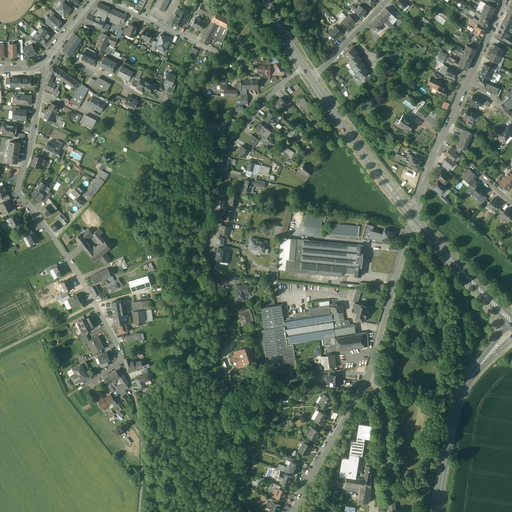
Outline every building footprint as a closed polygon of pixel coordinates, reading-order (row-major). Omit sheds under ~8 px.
[(169,1),(167,0),(158,0),(154,8),(163,12),(169,1)] [(402,0),(397,0),(395,3),(402,10),(406,6),(408,4),(402,0)] [(68,7),(63,3),(56,10),(64,17),(70,9),(68,7)] [(109,8),(99,4),(95,8),(97,10),(97,11),(106,15),(109,9),(109,8)] [(495,9),(485,4),(482,10),(492,15),(495,9)] [(216,12),(201,5),(198,11),(213,18),(216,12)] [(357,9),(354,11),(361,17),(366,11),(359,5),(357,9)] [(389,12),(385,8),(380,13),(386,19),(389,16),(391,14),(389,12)] [(463,8),(460,13),(464,17),(467,13),(469,11),(463,8)] [(126,16),(109,9),(106,15),(106,16),(111,18),(110,21),(119,25),(120,21),(123,23),(126,16)] [(399,15),(392,9),(390,11),(394,15),(397,18),(399,15)] [(179,10),(176,16),(173,21),(182,26),(184,22),(185,21),(187,19),(186,17),(185,17),(186,14),(179,10)] [(492,15),(482,10),(480,14),(482,16),(481,17),(489,21),(492,15)] [(58,17),(51,11),(50,14),(52,16),(56,19),(58,17)] [(97,11),(93,16),(92,17),(94,18),(104,22),(106,16),(106,15),(97,11)] [(357,18),(349,11),(347,13),(349,15),(354,21),(357,18)] [(225,17),(216,12),(213,18),(212,21),(218,24),(218,23),(221,24),(225,17)] [(346,17),(342,12),(336,17),(341,22),(346,17)] [(511,15),(506,12),(503,20),(509,22),(511,23),(511,21),(511,15)] [(386,19),(380,13),(377,17),(382,23),(384,21),(386,19)] [(467,13),(464,17),(471,21),(477,25),(478,24),(478,23),(479,22),(473,18),(474,17),(467,13)] [(90,14),(89,16),(87,15),(85,21),(91,24),(94,18),(92,17),(93,16),(90,14)] [(434,19),(443,24),(446,19),(436,14),(434,19)] [(346,17),(341,22),(347,28),(355,21),(354,21),(349,15),(346,17)] [(56,19),(52,16),(49,19),(46,20),(47,22),(49,24),(48,25),(51,28),(52,27),(55,30),(61,23),(56,19)] [(382,23),(377,17),(373,21),(378,27),(381,24),(382,23)] [(481,17),(480,19),(479,22),(478,23),(478,24),(486,27),(489,21),(481,17)] [(104,22),(94,18),(91,24),(101,28),(103,24),(104,22)] [(204,22),(195,18),(191,26),(200,31),(204,22)] [(212,21),(209,26),(207,30),(213,33),(218,24),(212,21)] [(378,27),(373,21),(370,24),(377,32),(380,29),(378,27)] [(392,25),(390,22),(387,25),(389,27),(393,31),(396,28),(392,25)] [(221,24),(218,23),(218,24),(213,33),(211,37),(223,42),(228,28),(221,24)] [(133,26),(130,25),(129,24),(127,29),(125,35),(133,38),(137,28),(133,26)] [(507,26),(501,24),(499,29),(507,33),(508,31),(510,27),(507,26)] [(46,31),(42,27),(41,27),(37,32),(46,40),(51,35),(46,31)] [(336,27),(329,33),(330,35),(334,39),(341,33),(336,27)] [(484,31),(476,27),(474,33),(482,37),(484,31)] [(507,33),(499,29),(496,35),(503,39),(504,39),(507,33)] [(207,30),(201,41),(207,45),(211,37),(213,33),(207,30)] [(153,35),(144,31),(141,37),(150,41),(152,37),(153,35)] [(46,40),(37,32),(33,37),(33,38),(37,41),(42,45),(46,40)] [(376,33),(372,37),(376,41),(380,37),(379,35),(376,33)] [(509,35),(507,33),(504,39),(503,39),(502,40),(509,44),(511,40),(508,38),(509,35)] [(82,39),(74,34),(63,51),(70,56),(73,52),(75,54),(81,45),(79,43),(82,39)] [(109,37),(101,34),(95,47),(104,51),(105,49),(105,48),(104,47),(107,40),(112,42),(113,39),(109,37)] [(33,37),(30,35),(28,38),(35,44),(37,41),(33,38),(33,37)] [(156,43),(155,47),(156,48),(165,52),(171,40),(160,35),(156,43)] [(111,52),(110,54),(116,57),(122,45),(116,42),(115,44),(113,48),(111,52)] [(31,45),(29,45),(29,46),(23,49),(26,57),(35,53),(33,47),(32,45),(31,45)] [(467,46),(464,53),(463,52),(463,51),(454,45),(453,48),(463,55),(472,59),(476,50),(467,46)] [(499,47),(495,45),(491,53),(501,57),(504,50),(503,49),(499,47)] [(192,47),(188,54),(194,57),(198,49),(192,47)] [(352,48),(344,56),(349,61),(356,54),(357,53),(352,48)] [(472,59),(463,55),(453,48),(451,51),(460,57),(462,57),(461,60),(469,64),(472,59)] [(87,50),(82,58),(93,64),(95,61),(98,56),(87,50)] [(501,57),(491,53),(488,60),(493,62),(496,64),(497,63),(498,64),(501,57)] [(356,54),(349,61),(348,62),(353,67),(359,60),(360,60),(361,59),(356,54)] [(461,60),(460,63),(449,56),(447,60),(458,67),(466,70),(469,64),(461,60)] [(111,61),(104,57),(99,66),(112,72),(114,67),(116,64),(116,63),(116,64),(110,61),(111,61)] [(359,60),(353,67),(351,68),(356,73),(363,67),(364,65),(360,60),(359,60)] [(269,63),(260,62),(260,65),(258,65),(257,68),(260,68),(259,73),(266,73),(267,72),(269,73),(270,66),(269,66),(269,63)] [(280,65),(274,64),(274,67),(278,73),(283,70),(280,65)] [(481,70),(496,77),(497,75),(491,72),(493,68),(486,65),(484,64),(481,70)] [(59,69),(53,65),(49,73),(54,75),(55,75),(59,69)] [(448,67),(443,65),(439,72),(443,75),(444,73),(445,74),(448,67)] [(128,71),(121,68),(122,67),(117,75),(128,81),(131,76),(133,72),(128,70),(128,71)] [(363,67),(356,73),(355,75),(360,80),(368,71),(363,67)] [(456,72),(448,67),(445,74),(444,74),(453,78),(456,72)] [(67,74),(59,69),(55,75),(58,77),(61,80),(63,81),(67,74)] [(496,77),(481,70),(478,76),(487,80),(492,82),(493,79),(495,80),(496,77)] [(441,77),(433,72),(431,77),(439,81),(441,77)] [(54,75),(49,73),(45,83),(44,88),(52,92),(55,85),(55,84),(51,82),(54,75)] [(168,73),(164,84),(169,86),(171,87),(172,84),(176,76),(168,73)] [(73,79),(67,74),(63,81),(69,85),(73,79)] [(501,90),(486,83),(487,80),(478,76),(477,78),(476,79),(475,81),(476,82),(477,83),(478,83),(484,86),(484,87),(487,91),(498,96),(501,90)] [(447,90),(439,86),(441,82),(439,81),(431,77),(430,77),(426,85),(437,89),(435,94),(444,98),(444,97),(445,97),(446,97),(447,94),(446,93),(447,90)] [(20,78),(10,79),(11,85),(11,87),(21,86),(20,79),(20,78)] [(110,84),(98,78),(96,81),(94,86),(106,92),(110,84)] [(30,79),(20,79),(21,86),(21,87),(31,87),(31,85),(30,79)] [(76,81),(73,79),(69,85),(76,89),(76,88),(79,83),(76,81)] [(96,81),(91,79),(88,85),(93,87),(94,86),(96,81)] [(153,86),(142,79),(137,88),(141,90),(142,89),(150,93),(153,86)] [(258,80),(249,80),(248,88),(253,89),(253,88),(258,88),(258,80)] [(88,89),(79,83),(76,88),(78,89),(70,103),(79,107),(88,89)] [(169,86),(167,92),(172,94),(175,86),(172,84),(171,87),(169,86)] [(509,96),(503,103),(508,109),(511,105),(511,93),(511,94),(509,96)] [(95,94),(89,103),(93,106),(98,99),(99,98),(99,97),(95,95),(95,94)] [(482,99),(473,94),(469,102),(473,104),(473,105),(477,107),(477,106),(478,107),(482,99)] [(24,96),(18,95),(17,97),(14,96),(13,102),(20,102),(20,104),(30,105),(31,96),(24,96)] [(138,101),(128,97),(124,105),(134,109),(138,101)] [(287,103),(280,97),(274,105),(280,111),(287,103)] [(299,99),(302,108),(307,106),(304,97),(299,99)] [(490,103),(483,98),(482,99),(483,100),(482,102),(487,107),(490,103)] [(101,102),(98,99),(93,106),(92,108),(100,113),(105,104),(101,102)] [(413,111),(416,108),(405,100),(403,103),(413,111)] [(60,108),(51,103),(48,110),(55,114),(57,110),(58,111),(60,108)] [(476,114),(467,109),(465,114),(464,113),(462,116),(464,117),(463,118),(467,120),(472,122),(476,114)] [(18,112),(13,111),(13,119),(26,120),(26,111),(19,110),(18,110),(18,112)] [(55,114),(48,110),(44,118),(47,119),(51,121),(55,114)] [(427,114),(420,110),(417,115),(423,119),(427,114)] [(277,118),(269,111),(263,119),(272,125),(273,125),(274,127),(275,126),(279,120),(277,118)] [(96,121),(85,115),(81,123),(92,128),(96,121)] [(412,122),(403,116),(400,120),(397,124),(404,128),(403,130),(408,133),(414,124),(412,122)] [(415,118),(412,122),(414,124),(418,126),(421,122),(415,118)] [(56,124),(51,121),(47,119),(46,122),(58,128),(59,126),(60,123),(57,122),(56,124)] [(472,122),(467,120),(465,124),(470,128),(473,122),(472,122)] [(222,125),(209,121),(206,130),(205,131),(212,134),(214,135),(214,134),(219,136),(220,133),(221,130),(222,125)] [(262,124),(260,123),(258,126),(257,126),(255,128),(256,129),(255,130),(261,135),(262,134),(267,128),(265,127),(262,124)] [(17,126),(3,124),(2,135),(16,136),(17,126)] [(511,129),(508,126),(499,136),(505,142),(510,136),(511,133),(511,129)] [(286,130),(284,132),(291,138),(293,136),(286,130)] [(472,134),(463,130),(460,138),(461,138),(457,147),(461,149),(464,150),(469,141),(472,134)] [(258,140),(251,134),(246,141),(251,145),(253,147),(254,147),(257,141),(258,140)] [(266,136),(262,134),(261,135),(261,138),(262,138),(269,143),(270,140),(271,139),(266,136)] [(14,142),(10,142),(9,151),(19,152),(20,143),(14,142)] [(55,145),(49,142),(45,149),(52,153),(53,149),(55,145)] [(400,146),(394,143),(391,150),(395,153),(397,154),(400,146)] [(246,149),(241,145),(237,152),(245,156),(247,154),(249,151),(246,149)] [(285,147),(283,152),(291,156),(294,151),(285,147)] [(455,154),(449,149),(445,155),(447,157),(452,161),(457,156),(455,154)] [(19,152),(9,151),(7,162),(18,164),(19,152)] [(396,155),(394,154),(393,156),(392,160),(398,163),(399,161),(401,157),(399,156),(396,155)] [(42,160),(35,157),(31,166),(39,169),(42,160)] [(420,161),(411,157),(408,164),(407,165),(417,169),(420,161)] [(452,161),(447,157),(442,162),(443,163),(448,168),(450,169),(455,163),(452,161)] [(255,164),(249,163),(247,170),(252,171),(255,172),(255,170),(256,164),(255,164)] [(256,164),(255,170),(255,172),(252,171),(251,174),(257,175),(259,167),(260,165),(255,164),(256,164)] [(311,170),(304,164),(302,167),(302,166),(299,170),(306,176),(307,175),(311,170)] [(306,176),(299,170),(296,173),(303,179),(306,176)] [(445,173),(442,170),(435,177),(439,180),(443,184),(450,177),(445,173)] [(466,176),(464,179),(470,184),(474,180),(477,177),(471,171),(466,176)] [(99,179),(104,183),(108,175),(101,172),(98,178),(99,179)] [(511,184),(504,178),(501,182),(502,183),(500,185),(504,189),(506,190),(511,184)] [(96,185),(100,188),(104,183),(99,179),(95,184),(96,185)] [(254,182),(245,180),(244,184),(243,189),(250,191),(252,184),(253,185),(254,182)] [(439,180),(432,188),(440,195),(447,187),(443,184),(439,180)] [(253,185),(252,184),(250,191),(253,192),(254,186),(263,188),(264,185),(255,183),(255,182),(254,182),(253,185)] [(96,185),(87,196),(91,199),(100,188),(96,185)] [(83,191),(78,186),(71,193),(77,198),(83,191)] [(474,189),(471,192),(479,199),(484,192),(477,186),(474,189)] [(37,189),(31,194),(33,197),(35,200),(36,200),(38,198),(40,200),(41,198),(43,195),(42,195),(40,192),(37,189)] [(45,191),(42,195),(43,195),(41,198),(40,200),(43,202),(48,192),(45,191)] [(48,192),(43,202),(46,204),(51,194),(48,192)] [(240,196),(229,194),(228,204),(234,205),(238,206),(239,201),(240,196)] [(448,201),(441,195),(439,198),(446,204),(448,201)] [(78,198),(74,202),(80,207),(83,203),(78,198)] [(496,201),(493,198),(486,206),(489,209),(491,207),(494,210),(500,203),(496,200),(496,201)] [(5,202),(0,204),(0,208),(1,211),(3,214),(8,212),(13,209),(9,200),(5,202)] [(54,211),(48,204),(45,207),(45,208),(41,211),(44,214),(45,213),(48,217),(54,211)] [(287,206),(280,233),(280,238),(285,238),(292,207),(287,206)] [(511,216),(511,215),(505,209),(503,212),(499,216),(503,219),(504,218),(508,222),(511,216)] [(228,210),(227,210),(225,220),(233,221),(235,211),(233,211),(228,210)] [(305,212),(302,224),(319,229),(322,216),(305,212)] [(16,215),(8,219),(10,223),(12,227),(13,228),(21,224),(16,215)] [(57,220),(51,226),(55,231),(62,226),(58,222),(57,220)] [(326,235),(358,237),(359,226),(329,224),(328,229),(326,229),(326,235)] [(361,240),(369,242),(370,238),(372,232),(373,226),(366,224),(361,240)] [(225,226),(220,225),(219,232),(229,234),(231,227),(225,226)] [(88,229),(81,234),(75,238),(80,244),(84,241),(92,235),(92,234),(88,229)] [(113,245),(100,230),(97,232),(105,242),(109,248),(113,245)] [(387,231),(384,230),(383,235),(382,239),(390,241),(393,233),(389,232),(387,231)] [(97,232),(93,235),(99,242),(102,245),(105,242),(97,232)] [(372,232),(370,238),(377,240),(381,241),(382,239),(383,235),(372,232)] [(33,233),(26,237),(27,237),(31,245),(38,241),(34,233),(33,233)] [(266,241),(251,238),(249,248),(258,250),(258,251),(264,253),(266,241)] [(285,238),(280,238),(278,270),(285,271),(285,267),(286,260),(294,261),(296,245),(303,246),(303,240),(285,238)] [(344,244),(303,240),(303,246),(301,261),(307,262),(307,269),(308,269),(316,270),(325,271),(330,272),(339,273),(341,273),(342,265),(344,244)] [(93,251),(84,241),(80,244),(94,262),(99,258),(93,251)] [(100,246),(93,251),(99,258),(105,253),(110,248),(109,248),(105,242),(102,245),(100,246)] [(358,245),(344,244),(342,265),(346,266),(353,267),(355,267),(358,245)] [(303,246),(296,245),(294,261),(301,261),(303,246)] [(363,246),(358,245),(355,267),(355,274),(354,276),(360,277),(363,246)] [(223,248),(219,248),(218,248),(218,251),(217,251),(217,255),(216,255),(217,255),(216,259),(216,260),(220,260),(226,262),(228,253),(229,253),(230,250),(223,248)] [(105,253),(99,258),(105,265),(110,260),(105,253)] [(123,258),(110,263),(112,267),(117,265),(121,263),(125,262),(123,258)] [(220,260),(216,260),(216,259),(215,259),(214,266),(216,266),(215,271),(224,272),(225,267),(219,266),(220,260)] [(294,261),(286,260),(285,267),(293,268),(294,261)] [(301,261),(294,261),(293,268),(301,269),(301,261)] [(57,267),(53,269),(58,278),(66,273),(64,270),(63,270),(61,265),(57,267)] [(111,276),(108,269),(100,272),(103,279),(105,279),(111,276)] [(100,272),(90,277),(93,284),(100,281),(101,280),(103,279),(100,272)] [(148,277),(128,283),(131,292),(151,286),(148,277)] [(68,279),(61,283),(65,292),(66,292),(73,288),(71,284),(68,279)] [(123,286),(118,279),(114,281),(116,283),(119,288),(123,286)] [(116,283),(107,289),(110,294),(119,288),(116,283)] [(241,285),(241,286),(236,285),(235,299),(241,300),(245,301),(245,293),(250,293),(251,285),(245,285),(244,284),(243,283),(242,283),(242,284),(241,285)] [(94,285),(90,287),(95,296),(99,294),(94,285)] [(361,291),(355,290),(352,301),(355,302),(358,303),(361,291)] [(70,299),(67,300),(71,308),(81,304),(76,295),(70,299)] [(121,301),(111,303),(113,313),(122,311),(121,307),(121,301)] [(150,301),(141,302),(142,311),(143,311),(151,310),(150,301)] [(141,302),(132,303),(133,311),(142,311),(141,302)] [(341,303),(330,305),(331,313),(331,314),(338,312),(339,322),(344,321),(341,303)] [(362,305),(358,304),(354,303),(353,308),(356,308),(354,312),(357,313),(355,320),(363,322),(364,318),(365,318),(367,311),(366,310),(367,307),(362,306),(362,305)] [(281,304),(275,305),(276,317),(283,316),(283,315),(281,304)] [(267,306),(261,307),(264,328),(284,326),(283,320),(283,316),(276,317),(275,305),(267,306)] [(151,310),(143,311),(144,321),(152,321),(151,310)] [(142,311),(133,311),(134,323),(139,322),(144,322),(144,321),(143,311),(142,311)] [(240,314),(238,315),(241,324),(251,321),(248,312),(240,314)] [(338,312),(331,314),(331,313),(330,313),(330,312),(329,312),(329,313),(328,313),(310,316),(306,317),(283,320),(284,326),(287,345),(335,338),(355,335),(354,325),(349,325),(349,321),(347,320),(344,321),(339,322),(338,312)] [(123,315),(114,317),(115,326),(117,326),(125,325),(123,315)] [(88,317),(77,323),(80,328),(91,323),(88,317)] [(91,323),(80,328),(82,334),(87,331),(94,328),(91,323)] [(125,325),(117,326),(119,334),(126,332),(125,325)] [(264,328),(261,329),(268,374),(296,370),(292,344),(287,345),(284,326),(264,328)] [(355,335),(335,338),(337,351),(365,347),(363,334),(355,335)] [(98,336),(87,342),(89,346),(91,345),(95,353),(101,350),(104,349),(98,336)] [(248,347),(234,352),(235,357),(234,358),(235,362),(237,361),(239,367),(253,362),(248,347)] [(106,353),(98,356),(101,364),(99,364),(101,369),(108,366),(107,362),(109,361),(106,353)] [(334,355),(321,357),(322,369),(326,368),(332,368),(335,367),(334,355)] [(80,364),(85,362),(82,356),(77,358),(80,364)] [(129,363),(128,358),(124,359),(128,371),(135,368),(133,363),(133,362),(129,363)] [(85,373),(80,366),(73,370),(75,374),(70,377),(75,385),(87,377),(85,373)] [(116,370),(108,375),(112,382),(114,380),(119,376),(116,371),(116,370)] [(142,375),(135,378),(139,390),(146,388),(144,380),(150,378),(148,373),(142,375)] [(108,375),(103,379),(107,385),(110,383),(112,382),(108,375)] [(339,375),(330,375),(330,382),(333,382),(333,386),(339,386),(339,383),(339,375)] [(128,388),(125,383),(124,384),(125,386),(123,388),(121,385),(120,386),(122,388),(119,391),(121,394),(122,396),(126,393),(125,391),(128,388)] [(332,399),(323,394),(318,403),(324,407),(326,408),(327,408),(332,399)] [(110,395),(104,399),(108,406),(112,404),(114,406),(117,405),(110,395)] [(104,399),(103,398),(98,401),(99,402),(105,410),(109,407),(108,406),(104,399)] [(102,412),(105,410),(99,402),(96,403),(102,412)] [(422,404),(416,407),(421,415),(427,411),(430,409),(426,402),(422,404)] [(333,412),(328,409),(327,408),(326,408),(324,407),(323,408),(327,410),(326,411),(332,415),(333,412)] [(320,411),(314,420),(321,424),(327,416),(327,415),(325,414),(320,411)] [(366,466),(365,474),(361,473),(361,470),(356,469),(358,460),(359,455),(362,456),(364,442),(363,442),(364,438),(369,439),(371,425),(359,423),(357,436),(356,441),(352,440),(349,453),(350,453),(349,457),(348,457),(348,458),(342,457),(339,475),(344,476),(346,476),(345,483),(361,485),(360,491),(358,502),(368,503),(372,478),(371,478),(373,467),(366,466)] [(320,432),(311,426),(309,430),(310,431),(307,436),(314,440),(317,435),(318,435),(320,432)] [(308,444),(303,442),(300,446),(298,450),(299,450),(298,450),(305,454),(308,449),(309,449),(311,446),(308,444)] [(300,464),(292,461),(290,465),(289,464),(288,468),(287,469),(292,470),(297,472),(300,464)] [(292,470),(287,469),(288,468),(284,466),(283,470),(284,471),(286,471),(286,473),(284,472),(283,473),(289,476),(290,473),(291,473),(292,470)] [(283,470),(275,467),(272,475),(278,477),(278,476),(279,472),(283,474),(283,473),(284,472),(284,471),(283,470)] [(289,476),(283,473),(283,474),(279,472),(278,476),(282,478),(280,482),(284,484),(289,485),(290,481),(289,481),(291,477),(291,476),(289,476)] [(285,490),(278,488),(275,496),(283,499),(284,495),(285,490)] [(394,494),(388,495),(390,509),(390,511),(396,510),(394,494)] [(280,505),(273,502),(269,511),(270,511),(278,511),(279,511),(278,510),(280,505)] [(333,506),(319,502),(317,509),(319,510),(323,511),(322,511),(333,511),(335,508),(333,507),(333,506)]
